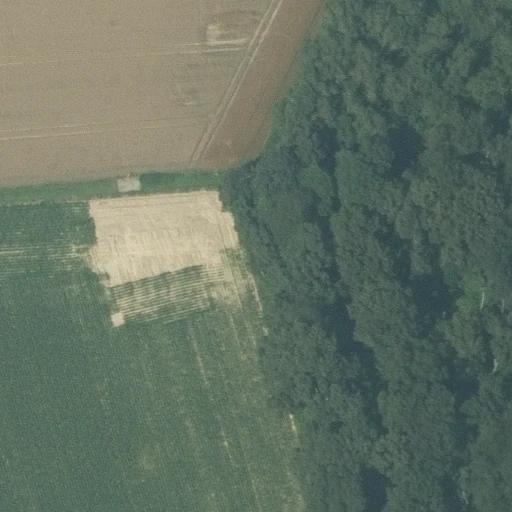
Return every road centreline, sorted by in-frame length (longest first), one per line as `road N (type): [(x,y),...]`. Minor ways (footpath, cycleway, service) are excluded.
road 1 (track): [(0,196),(231,181),(270,147),(335,0)]
road 2 (track): [(231,181),(511,167)]
